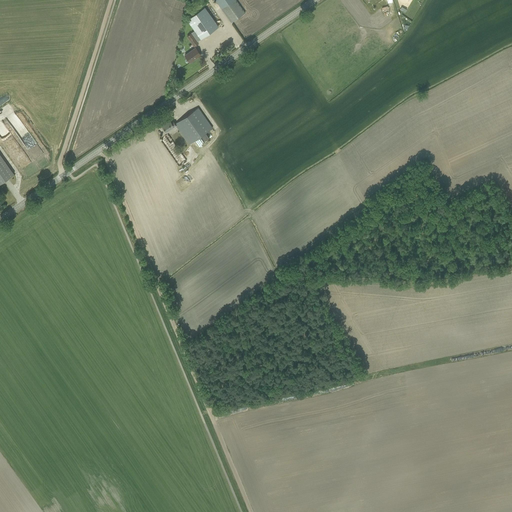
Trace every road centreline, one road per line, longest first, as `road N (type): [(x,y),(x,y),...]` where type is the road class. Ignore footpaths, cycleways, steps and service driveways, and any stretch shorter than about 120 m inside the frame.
road 1 (track): [(100,149),(251,511)]
road 2 (tertiary): [(0,219),(314,0)]
road 3 (track): [(59,164),(110,0)]
